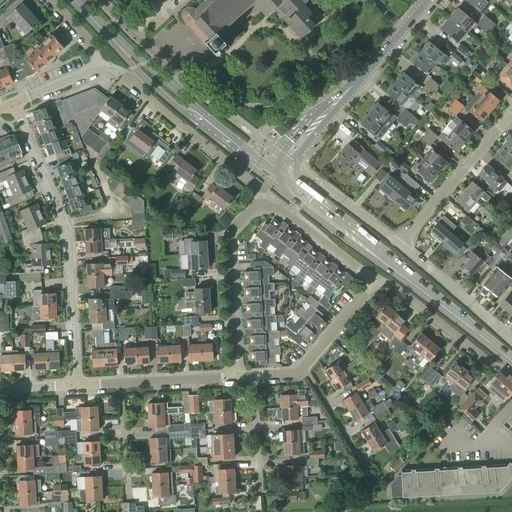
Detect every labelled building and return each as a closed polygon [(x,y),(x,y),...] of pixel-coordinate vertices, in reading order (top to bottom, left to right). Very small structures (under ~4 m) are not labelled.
[(267,16),(284,0),(207,0),(195,11),(194,10),(192,9),(190,9),(187,10),(186,10),(185,12),(184,13),(183,15),(183,18),(183,19),(199,37),(215,55),(216,56),(217,56),(219,56),(220,55),(220,54),(220,52),(220,51),(227,45),(222,39),(253,11),(257,15),(262,11),(267,16)] [(307,0),(284,0),(275,9),(301,39),(319,23),(304,6),(308,2),(307,0)] [(490,3),(485,0),(465,0),(483,15),(487,10),(491,5),(492,6),(492,5),(490,3)] [(39,23),(22,4),(8,16),(14,22),(12,23),(19,31),(21,29),(26,35),(39,23)] [(452,16),(450,19),(465,32),(468,34),(476,24),(458,9),(456,11),(455,10),(451,15),(452,16)] [(485,16),(481,21),(490,29),(494,24),(485,16)] [(465,32),(450,19),(447,21),(446,20),(442,25),(443,26),(441,28),(457,42),(459,44),(468,34),(465,32)] [(481,21),(477,25),(486,33),(487,32),(490,29),(481,21)] [(43,43),(54,57),(67,45),(56,32),(52,36),(43,43)] [(0,50),(3,49),(9,62),(18,58),(12,44),(4,48),(0,36),(0,50)] [(449,59),(430,42),(428,45),(426,44),(422,49),(424,50),(421,52),(436,65),(440,60),(445,64),(449,59)] [(45,65),(54,57),(43,43),(34,51),(45,65)] [(468,52),(460,45),(457,49),(466,57),(470,56),(472,54),(468,51),(468,52)] [(18,58),(9,62),(11,67),(17,81),(34,74),(45,65),(34,51),(32,47),(27,51),(22,55),(19,57),(18,58)] [(3,49),(0,50),(0,67),(2,71),(0,71),(0,80),(3,88),(13,84),(7,69),(11,67),(9,62),(3,49)] [(436,65),(421,52),(419,55),(418,54),(414,58),(415,59),(413,62),(428,75),(436,65)] [(461,60),(453,53),(449,58),(457,65),(461,60)] [(463,67),(471,74),(477,66),(469,59),(463,67)] [(489,70),(485,75),(494,83),(498,78),(499,77),(500,77),(511,87),(511,86),(511,69),(508,66),(502,61),(493,71),(491,73),(489,70)] [(479,85),(484,79),(476,72),(471,78),(479,85)] [(397,80),(395,83),(410,96),(411,94),(412,95),(415,92),(414,91),(418,86),(403,73),(402,75),(400,74),(396,79),(397,80)] [(431,79),(427,84),(435,91),(440,86),(431,79)] [(410,96),(395,83),(393,85),(392,84),(388,89),(389,90),(387,93),(401,105),(401,106),(405,109),(408,109),(416,100),(410,96)] [(435,91),(427,84),(422,88),(431,96),(435,91)] [(479,91),(474,97),(491,111),(492,110),(494,110),(497,107),(496,105),(500,101),(481,85),(477,89),(479,91)] [(61,102),(62,106),(65,113),(68,122),(75,119),(85,145),(89,147),(96,138),(95,138),(96,136),(88,130),(101,111),(108,102),(107,101),(94,92),(88,94),(87,92),(61,102)] [(491,111),(474,97),(465,107),(482,122),(486,117),(487,118),(490,114),(490,113),(491,111)] [(108,102),(101,111),(110,119),(121,105),(111,98),(107,101),(108,102)] [(455,99),(451,104),(459,112),(464,107),(455,99)] [(430,103),(425,108),(430,113),(435,107),(430,103)] [(371,111),(369,113),(384,126),(388,130),(393,124),(392,123),(397,117),(389,111),(388,112),(377,104),(376,106),(374,105),(370,110),(371,111)] [(459,112),(451,104),(446,109),(455,117),(459,112)] [(121,105),(111,119),(107,124),(117,131),(119,129),(122,131),(124,129),(133,117),(130,115),(131,113),(121,105)] [(47,107),(32,113),(36,124),(51,118),(54,117),(50,106),(47,107)] [(405,109),(401,114),(410,121),(414,116),(405,109)] [(69,124),(68,122),(65,113),(60,115),(64,126),(69,124)] [(384,126),(369,113),(367,116),(366,115),(362,120),(363,121),(361,123),(375,136),(380,140),(388,130),(384,126)] [(410,121),(401,114),(397,119),(406,126),(410,121)] [(51,118),(36,124),(40,135),(55,129),(52,121),(57,119),(56,116),(51,118)] [(452,131),(465,142),(466,140),(467,141),(471,137),(470,136),(474,131),(457,117),(453,122),(451,121),(446,126),(452,131)] [(126,137),(122,144),(142,159),(146,153),(152,157),(163,165),(172,152),(168,148),(169,146),(153,134),(149,140),(140,133),(147,124),(141,120),(135,129),(133,128),(126,137)] [(463,143),(465,142),(452,131),(446,126),(441,132),(443,134),(439,138),(455,153),(460,148),(461,148),(464,145),(463,143)] [(55,129),(40,135),(44,146),(60,140),(64,139),(60,128),(55,129)] [(429,129),(425,134),(434,142),(438,137),(429,129)] [(434,142),(425,134),(421,139),(430,147),(434,142)] [(14,136),(0,142),(0,168),(23,159),(21,155),(14,136)] [(102,141),(96,136),(95,138),(96,138),(89,147),(94,152),(102,141)] [(501,147),(511,156),(511,139),(510,137),(501,147)] [(57,161),(71,155),(69,149),(64,151),(60,140),(44,146),(49,157),(55,155),(57,161)] [(94,152),(99,155),(107,144),(102,141),(94,152)] [(371,176),(381,166),(362,150),(363,149),(353,141),(349,146),(348,145),(333,163),(343,172),(353,161),(371,176)] [(378,142),(374,146),(382,153),(386,148),(378,142)] [(99,155),(104,159),(114,147),(108,143),(107,144),(99,155)] [(511,156),(501,147),(493,157),(511,172),(511,171),(511,156)] [(424,160),(439,172),(441,170),(442,171),(446,166),(445,165),(447,162),(433,150),(424,160)] [(76,174),(80,172),(76,159),(73,160),(71,155),(57,161),(60,167),(56,168),(61,180),(76,174)] [(176,156),(169,167),(174,170),(171,173),(176,176),(179,179),(180,178),(186,182),(184,185),(183,186),(191,192),(192,191),(199,180),(194,176),(193,176),(196,172),(176,156)] [(403,171),(406,173),(409,169),(394,156),(390,160),(402,171),(403,171)] [(439,172),(424,160),(420,165),(416,162),(412,167),(430,182),(433,180),(434,181),(437,176),(438,176),(437,175),(439,172)] [(478,174),(480,176),(490,185),(487,188),(495,195),(498,191),(500,192),(507,183),(502,179),(486,165),(478,174)] [(13,168),(0,173),(0,183),(6,180),(9,188),(28,180),(23,170),(15,174),(13,168)] [(375,178),(381,182),(387,174),(382,170),(375,178)] [(403,171),(402,171),(400,174),(401,176),(395,182),(388,176),(379,186),(381,188),(380,190),(388,197),(392,201),(393,200),(405,186),(400,182),(404,177),(405,176),(406,175),(407,174),(406,174),(406,173),(403,171)] [(85,183),(85,182),(80,184),(76,174),(61,180),(65,191),(85,183)] [(405,186),(393,200),(405,211),(413,202),(415,199),(408,193),(416,183),(408,176),(406,175),(405,176),(404,177),(400,182),(405,186)] [(112,194),(119,184),(110,177),(107,182),(111,193),(112,194)] [(6,199),(10,207),(27,200),(24,194),(32,191),(28,180),(9,188),(13,196),(6,199)] [(480,197),(486,202),(490,198),(472,182),(464,191),(476,202),(480,197)] [(69,202),(87,194),(86,193),(88,192),(85,183),(65,191),(69,202)] [(124,187),(119,184),(112,194),(116,197),(124,187)] [(233,198),(217,187),(216,189),(212,185),(203,197),(215,206),(216,204),(224,210),(233,198)] [(129,191),(124,187),(116,197),(121,201),(129,191)] [(134,194),(129,191),(121,201),(126,205),(134,194)] [(456,200),(468,211),(476,202),(464,191),(456,200)] [(195,210),(203,199),(193,192),(185,202),(195,210)] [(88,207),(86,201),(89,200),(87,194),(69,202),(73,213),(78,210),(81,216),(92,212),(90,206),(88,207)] [(134,194),(126,205),(131,209),(143,208),(143,201),(134,194)] [(20,232),(22,240),(42,236),(39,228),(46,225),(37,204),(19,212),(27,229),(20,232)] [(12,244),(0,209),(0,239),(3,247),(12,244)] [(443,217),(430,232),(442,242),(450,234),(455,227),(443,217)] [(276,235),(274,233),(280,225),(273,219),(268,226),(265,224),(255,237),(262,242),(259,246),(265,251),(269,245),(276,235)] [(503,249),(504,249),(511,238),(511,224),(496,243),(503,249)] [(483,231),(478,226),(470,235),(475,240),(483,231)] [(100,229),(84,230),(85,242),(101,241),(109,241),(110,240),(109,228),(100,228),(100,229)] [(279,259),(282,255),(282,254),(290,243),(288,241),(294,233),(287,228),(282,234),(279,231),(276,235),(269,245),(276,250),(273,254),(279,259)] [(455,253),(463,244),(450,234),(442,242),(455,253)] [(31,247),(31,256),(51,255),(51,244),(43,244),(42,236),(22,240),(24,247),(31,247)] [(292,268),(293,266),(303,252),(301,251),(307,243),(299,237),(295,243),(291,241),(290,243),(282,254),(282,255),(289,259),(286,264),(292,268)] [(145,239),(134,239),(135,249),(145,248),(145,239)] [(186,256),(207,254),(206,242),(196,242),(195,240),(184,240),(185,256),(186,256)] [(85,242),(85,254),(102,254),(101,249),(110,248),(109,241),(101,241),(85,242)] [(293,266),(300,271),(297,275),(297,276),(303,280),(306,276),(306,275),(314,264),(314,263),(312,262),(318,254),(311,249),(306,255),(303,252),(293,266)] [(492,269),(507,252),(504,249),(503,249),(498,255),(496,253),(491,258),(484,252),(479,258),(473,253),(469,251),(464,257),(467,260),(462,266),(471,274),(477,266),(483,271),(488,266),(492,269)] [(32,264),(25,265),(25,273),(43,272),(43,267),(51,266),(51,255),(31,256),(32,264)] [(208,269),(207,255),(186,256),(187,270),(208,269)] [(116,257),(116,266),(128,265),(128,264),(133,264),(132,257),(128,257),(116,257)] [(316,290),(319,285),(318,285),(327,274),(327,273),(324,272),(330,264),(323,258),(319,264),(315,262),(314,263),(314,264),(306,275),(306,276),(313,281),(309,285),(310,285),(314,289),(316,290)] [(268,276),(273,276),(273,267),(265,262),(251,263),(251,270),(254,270),(254,272),(244,273),(244,282),(252,281),(252,286),(255,285),(254,285),(269,284),(268,276)] [(86,265),(87,277),(103,276),(112,276),(111,264),(86,265)] [(482,285),(498,297),(508,285),(511,281),(510,279),(496,267),(482,285)] [(323,296),(318,303),(319,304),(327,311),(332,306),(328,303),(329,300),(328,299),(340,284),(337,282),(343,273),(336,268),(331,274),(328,272),(327,273),(327,274),(318,285),(319,285),(325,290),(322,295),(323,296)] [(185,270),(170,270),(171,278),(185,277),(185,270)] [(40,273),(19,273),(19,282),(40,281),(40,273)] [(103,276),(87,277),(87,289),(104,288),(103,276)] [(297,276),(291,283),(292,288),(297,287),(303,280),(297,276)] [(5,281),(3,297),(20,296),(19,280),(5,281)] [(274,284),(269,284),(254,285),(255,285),(255,288),(245,289),(245,298),(253,297),(253,302),(255,302),(255,301),(270,300),(269,292),(274,291),(274,284)] [(310,285),(306,290),(311,294),(314,289),(310,285)] [(141,290),(142,303),(150,303),(149,289),(141,290)] [(178,299),(178,303),(209,301),(208,289),(195,290),(195,293),(185,294),(185,298),(178,299)] [(508,312),(511,306),(511,292),(510,291),(498,306),(503,310),(504,309),(508,312)] [(32,292),(33,308),(56,307),(55,295),(49,295),(49,292),(41,292),(40,292),(32,292)] [(119,292),(110,293),(110,294),(109,294),(110,301),(112,301),(131,300),(131,293),(120,293),(119,292)] [(296,314),(299,317),(311,326),(312,324),(320,331),(326,323),(320,318),(322,315),(315,309),(319,304),(310,296),(306,301),(310,304),(304,311),(301,308),(296,314)] [(88,300),(88,312),(105,311),(113,311),(112,301),(110,301),(105,301),(105,299),(88,300)] [(254,318),(256,317),(271,316),(270,308),(275,307),(275,300),(270,300),(255,301),(255,302),(256,304),(245,305),(246,314),(254,313),(254,318)] [(210,313),(209,301),(178,303),(179,310),(185,310),(185,309),(195,309),(196,314),(199,314),(199,317),(204,317),(204,314),(210,313)] [(382,329),(385,326),(395,313),(386,305),(382,310),(377,306),(371,314),(376,317),(376,318),(380,322),(372,332),(368,329),(353,348),(361,355),(374,340),(379,333),(382,329)] [(34,320),(37,319),(56,318),(56,307),(28,308),(28,321),(34,321),(34,320)] [(0,311),(0,332),(8,332),(7,313),(1,312),(0,311)] [(101,324),(102,331),(103,330),(109,330),(114,330),(113,311),(105,311),(88,312),(89,324),(101,324)] [(405,321),(395,313),(385,326),(395,333),(405,321)] [(255,333),(259,333),(272,332),(271,324),(276,323),(275,316),(271,316),(256,317),(257,320),(246,321),(247,330),(255,329),(255,333)] [(197,317),(183,317),(184,325),(198,324),(197,317)] [(299,317),(294,323),(290,320),(286,326),(288,336),(296,343),(300,338),(302,336),(310,343),(316,336),(310,331),(312,327),(311,326),(299,317)] [(212,342),(205,342),(205,331),(211,331),(211,324),(199,325),(199,332),(200,343),(201,361),(213,360),(212,342)] [(190,325),(183,326),(183,334),(183,336),(183,337),(191,336),(190,325)] [(45,326),(30,327),(31,334),(45,334),(45,326)] [(183,326),(175,326),(175,332),(176,337),(183,337),(183,336),(183,334),(183,326)] [(127,329),(119,329),(119,341),(128,341),(127,329)] [(103,343),(103,330),(102,331),(91,331),(91,337),(96,337),(97,349),(92,349),(93,367),(105,366),(103,343)] [(279,339),(279,336),(286,336),(286,331),(279,332),(272,332),(259,333),(260,336),(249,336),(250,345),(258,345),(258,349),(260,349),(275,348),(274,340),(279,339)] [(45,334),(45,341),(57,341),(57,333),(45,334)] [(420,333),(410,346),(420,354),(430,341),(420,333)] [(30,335),(31,343),(39,342),(39,334),(30,335)] [(29,335),(22,335),(20,335),(21,348),(30,347),(29,335)] [(393,338),(389,344),(389,348),(393,351),(394,351),(394,350),(401,341),(396,337),(395,336),(393,338)] [(395,350),(394,351),(400,356),(408,346),(401,341),(394,350),(395,350)] [(420,354),(418,357),(414,362),(408,368),(413,372),(425,358),(430,362),(440,349),(430,341),(420,354)] [(103,343),(105,366),(117,366),(116,343),(104,344),(104,343),(103,343)] [(201,361),(200,345),(195,345),(194,343),(188,343),(189,362),(201,361)] [(174,346),(168,347),(169,363),(181,362),(180,344),(174,344),(174,346)] [(169,363),(168,347),(162,347),(162,345),(156,345),(157,364),(169,363)] [(142,348),(136,348),(137,365),(149,364),(148,346),(142,346),(142,348)] [(137,365),(136,348),(130,349),(130,347),(124,347),(125,365),(137,365)] [(271,365),(271,368),(276,367),(279,367),(279,364),(275,364),(275,356),(280,355),(280,347),(275,348),(260,349),(261,352),(250,353),(251,362),(259,361),(259,366),(271,365)] [(52,353),(46,354),(47,370),(59,369),(58,351),(52,351),(52,353)] [(350,364),(346,366),(348,370),(359,363),(364,360),(355,351),(350,356),(353,362),(350,364)] [(13,372),(12,352),(4,352),(4,353),(1,353),(2,373),(13,372)] [(12,352),(13,372),(25,372),(24,355),(18,355),(18,354),(18,353),(17,352),(16,352),(12,352)] [(47,370),(46,354),(34,354),(35,371),(47,370)] [(404,365),(408,368),(414,362),(410,358),(404,365)] [(324,370),(330,380),(348,370),(346,366),(342,359),(324,370)] [(437,392),(443,396),(448,390),(449,389),(451,387),(455,382),(465,369),(455,362),(441,379),(445,382),(437,392)] [(359,363),(330,380),(336,390),(350,382),(347,377),(355,372),(354,371),(361,367),(359,363)] [(425,382),(434,371),(429,367),(420,378),(425,382)] [(451,387),(449,389),(459,397),(462,394),(465,390),(465,389),(475,377),(465,369),(455,382),(451,387)] [(441,376),(434,371),(425,382),(432,387),(441,376)] [(495,394),(510,378),(508,376),(507,377),(501,371),(489,384),(492,386),(489,389),(495,394)] [(511,380),(511,379),(510,378),(495,394),(494,395),(502,402),(506,398),(506,399),(511,391),(511,381),(511,380)] [(355,387),(358,393),(372,385),(368,379),(355,387)] [(393,388),(394,389),(399,393),(405,385),(399,381),(393,388)] [(368,393),(371,398),(377,394),(374,390),(368,393)] [(280,396),(281,408),(320,405),(311,391),(305,394),(298,394),(298,395),(292,395),(291,393),(286,394),(285,396),(280,396)] [(460,407),(456,410),(471,424),(479,416),(474,411),(484,400),(475,391),(460,407)] [(362,402),(355,392),(342,400),(348,410),(362,402)] [(404,399),(409,404),(414,397),(409,393),(404,399)] [(455,403),(460,407),(467,398),(462,394),(455,403)] [(189,396),(190,414),(199,413),(198,396),(189,396)] [(210,412),(211,412),(231,411),(231,408),(233,408),(232,402),(231,402),(230,400),(209,401),(210,412)] [(190,414),(189,402),(183,403),(183,407),(168,408),(167,403),(147,404),(148,416),(169,415),(190,414)] [(374,407),(373,406),(366,409),(362,402),(348,410),(355,421),(370,411),(373,416),(387,408),(389,407),(387,403),(384,404),(383,402),(374,407)] [(297,417),(307,416),(307,407),(320,406),(320,405),(281,408),(282,420),(298,419),(297,417)] [(14,412),(15,424),(31,423),(39,422),(38,406),(26,407),(26,411),(14,412)] [(56,416),(56,421),(64,421),(76,420),(81,419),(98,419),(97,407),(77,408),(77,413),(63,414),(63,409),(56,409),(56,416)] [(387,408),(373,416),(377,423),(391,415),(387,408)] [(211,412),(212,424),(232,423),(231,411),(211,412)] [(169,415),(148,416),(149,428),(168,427),(168,432),(184,431),(184,425),(170,425),(169,415)] [(98,419),(76,420),(77,432),(98,431),(98,419)] [(393,420),(386,424),(389,428),(396,424),(393,420)] [(389,428),(391,433),(392,433),(399,429),(401,433),(409,428),(407,424),(405,420),(396,425),(396,424),(389,428)] [(31,423),(15,424),(15,436),(32,435),(36,434),(35,422),(31,423)] [(380,432),(374,422),(360,430),(367,441),(380,432)] [(317,423),(309,424),(302,424),(302,432),(312,431),(311,424),(317,424),(317,423)] [(45,434),(45,439),(57,439),(57,432),(57,427),(50,428),(50,433),(45,434)] [(196,441),(197,438),(205,437),(205,430),(190,431),(190,438),(191,448),(196,448),(196,441)] [(282,431),(283,443),(299,442),(298,430),(282,431)] [(57,432),(57,439),(64,438),(76,437),(76,431),(57,432)] [(170,439),(190,438),(190,431),(184,431),(168,432),(168,437),(149,439),(150,441),(148,443),(148,447),(150,448),(150,450),(170,449),(170,439)] [(373,451),(390,440),(384,431),(381,433),(380,432),(367,441),(373,451)] [(213,447),(217,447),(233,446),(233,445),(235,443),(235,437),(233,436),(232,434),(212,436),(213,447)] [(83,454),(100,453),(99,442),(83,443),(83,454)] [(299,442),(283,443),(284,455),(304,454),(304,442),(299,442)] [(32,446),(16,447),(17,458),(33,457),(39,457),(38,445),(32,446)] [(233,446),(217,447),(212,447),(213,459),(234,458),(234,456),(236,455),(235,448),(233,448),(233,446)] [(197,456),(196,448),(191,448),(191,449),(191,455),(192,466),(202,465),(202,466),(207,465),(207,458),(198,458),(197,456)] [(150,450),(151,463),(171,461),(170,449),(150,450)] [(309,460),(318,459),(324,459),(324,451),(309,452),(309,460)] [(100,465),(100,453),(83,454),(84,466),(100,465)] [(59,473),(58,456),(52,456),(53,467),(46,467),(46,474),(59,473)] [(61,473),(66,473),(65,456),(58,456),(59,473),(61,473)] [(33,468),(33,457),(17,458),(17,471),(34,470),(33,468)] [(344,460),(348,467),(355,464),(352,457),(344,460)] [(404,463),(399,458),(391,467),(395,471),(404,463)] [(511,480),(511,464),(510,464),(507,467),(508,468),(494,469),(495,494),(501,494),(511,480)] [(193,479),(193,483),(203,482),(202,466),(202,465),(192,466),(193,473),(193,479)] [(285,477),(301,476),(300,465),(284,466),(285,477)] [(495,494),(494,469),(486,469),(486,467),(482,468),(482,470),(470,470),(472,496),(495,494)] [(219,481),(235,480),(235,469),(218,470),(219,481)] [(449,497),(472,496),(470,470),(463,471),(463,469),(458,469),(458,471),(447,472),(449,497)] [(425,499),(449,497),(447,472),(439,473),(439,471),(435,471),(435,473),(424,474),(425,499)] [(152,485),(169,484),(169,485),(172,485),(172,472),(152,473),(152,485)] [(403,500),(425,499),(424,474),(416,474),(416,472),(411,473),(411,474),(402,475),(402,473),(401,473),(401,478),(400,478),(401,500),(403,500)] [(85,477),(85,489),(102,488),(101,476),(85,477)] [(301,476),(285,477),(286,489),(302,488),(302,487),(306,486),(305,477),(301,477),(301,476)] [(392,501),(401,500),(400,478),(399,478),(391,486),(392,501)] [(18,482),(19,493),(35,492),(41,492),(41,480),(18,482)] [(235,480),(219,481),(219,487),(215,487),(215,494),(219,494),(236,493),(235,480)] [(169,484),(152,485),(153,497),(159,497),(160,500),(165,500),(165,505),(176,504),(176,496),(173,496),(172,485),(169,485),(169,484)] [(103,500),(102,488),(85,489),(86,501),(103,500)] [(60,511),(60,507),(61,507),(61,503),(60,491),(54,491),(54,497),(51,497),(52,503),(48,503),(48,508),(51,508),(50,511),(60,511)] [(19,493),(19,505),(39,504),(39,497),(35,497),(35,492),(19,493)] [(63,503),(63,511),(72,511),(72,503),(68,503),(63,503)]
